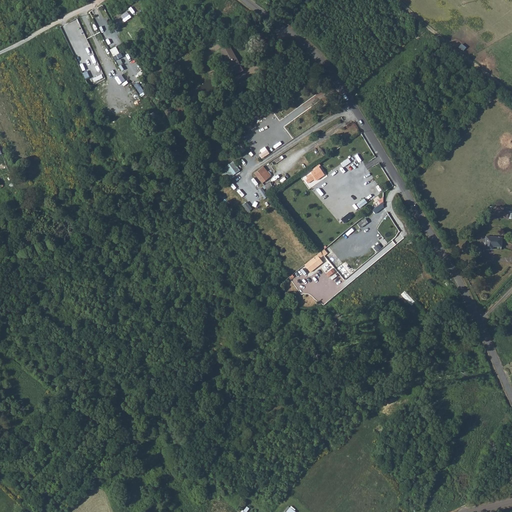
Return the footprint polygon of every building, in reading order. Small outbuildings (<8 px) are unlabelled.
[(110,49),(113,56),(119,53),(116,46),(110,49)] [(230,50),(222,54),(228,65),(229,65),(231,68),(230,69),(234,76),(242,71),(230,50)] [(87,70),(83,72),(89,87),(94,85),(87,70)] [(138,81),(135,83),(140,93),(144,91),(138,81)] [(232,161),(225,167),(227,169),(224,172),(229,178),(239,170),(232,161)] [(312,174),(306,177),(307,179),(305,180),(308,183),(316,178),(317,180),(325,174),(318,164),(312,168),(313,170),(311,172),(312,174)] [(265,168),(261,171),(267,180),(271,177),(265,168)] [(255,174),(262,183),(267,180),(261,171),(255,174)] [(238,189),(243,185),(239,180),(234,184),(238,189)] [(266,187),(270,193),(278,187),(276,185),(275,186),(273,183),(266,187)] [(247,202),(253,198),(249,194),(244,198),(247,202)] [(323,209),(329,216),(334,211),(329,204),(323,209)] [(502,210),(493,210),(493,218),(507,218),(507,210),(502,210)] [(280,225),(286,221),(281,215),(275,219),(280,225)] [(265,230),(271,226),(267,220),(261,224),(265,230)] [(485,236),(485,249),(492,249),(492,246),(501,246),(501,237),(485,236)] [(322,250),(303,266),(308,272),(328,257),(322,250)] [(337,257),(330,263),(344,279),(354,270),(345,259),(341,262),(337,257)] [(403,284),(408,290),(413,284),(408,279),(403,284)] [(414,314),(419,310),(413,303),(415,301),(405,290),(400,294),(410,304),(407,307),(414,314)]
